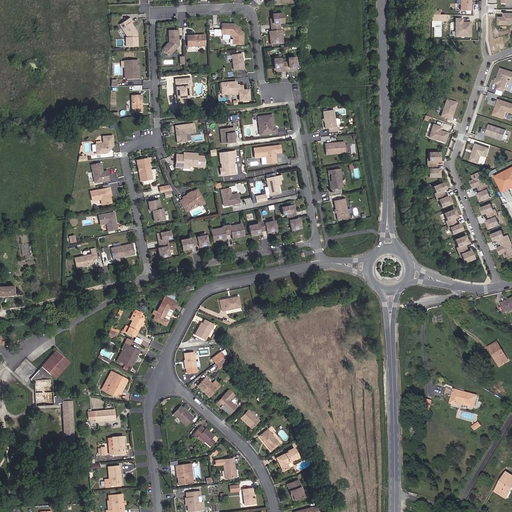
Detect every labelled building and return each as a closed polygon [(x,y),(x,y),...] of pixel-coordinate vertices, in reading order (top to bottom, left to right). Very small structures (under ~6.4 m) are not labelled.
[(470,11),(470,0),(459,0),(459,11),(470,11)] [(283,23),(281,14),(272,15),(273,19),(273,24),(271,24),(271,28),(280,27),(279,23),(283,23)] [(511,24),(511,14),(503,15),(503,19),(498,19),(498,26),(510,26),(510,24),(511,24)] [(136,33),(134,31),(135,30),(130,23),(132,22),(130,18),(122,23),(124,27),(123,28),(128,36),(128,38),(127,38),(126,38),(126,47),(137,46),(137,33),(136,33)] [(454,36),(470,36),(470,22),(461,22),(461,19),(455,19),(454,36)] [(124,27),(122,23),(120,25),(127,36),(127,38),(128,38),(128,36),(123,28),(124,27)] [(243,45),(243,34),(235,26),(228,26),(228,24),(221,24),(221,34),(229,34),(233,38),(233,44),(243,45)] [(282,43),(281,31),(280,31),(280,27),(271,28),(272,32),(272,39),(270,39),(271,44),(282,43)] [(178,46),(178,30),(168,31),(169,42),(167,43),(168,44),(167,45),(166,45),(163,48),(163,51),(169,56),(178,46)] [(205,46),(204,35),(197,35),(196,36),(195,36),(194,35),(187,36),(187,47),(205,46)] [(243,69),(241,53),(231,55),(233,70),(243,69)] [(295,67),(295,58),(288,58),(288,62),(284,62),(285,71),(293,70),(292,67),(295,67)] [(285,71),(284,62),(280,63),(280,59),(273,59),(274,69),(277,69),(277,72),(285,71)] [(138,78),(138,67),(135,67),(134,61),(124,61),(124,66),(125,79),(138,78)] [(511,82),(511,72),(500,69),(497,79),(496,82),(495,84),(498,85),(497,89),(503,92),(507,80),(511,82)] [(188,98),(187,86),(185,86),(185,82),(190,82),(190,78),(176,79),(176,87),(175,87),(176,95),(176,99),(174,99),(175,108),(186,107),(185,98),(188,98)] [(249,100),(248,90),(242,90),(242,86),(236,86),(235,82),(221,83),(222,94),(232,94),(235,91),(238,91),(238,94),(239,101),(249,100)] [(142,112),(141,95),(131,95),(132,112),(142,112)] [(511,103),(498,99),(493,115),(506,119),(509,112),(511,113),(511,103)] [(450,120),(456,103),(446,100),(440,117),(450,120)] [(335,128),(333,110),(323,111),(325,129),(328,129),(330,128),(330,132),(336,131),(335,128)] [(273,123),(272,115),(257,117),(260,135),(276,133),(276,128),(273,128),(273,127),(272,126),(271,124),(273,123)] [(194,133),(193,123),(175,126),(175,130),(177,130),(177,133),(176,135),(177,143),(186,142),(185,134),(194,133)] [(439,127),(431,124),(427,138),(444,143),(447,133),(438,130),(439,127)] [(503,140),(506,130),(488,124),(485,134),(494,137),(494,136),(496,136),(496,137),(503,140)] [(234,134),(233,127),(220,129),(222,144),(234,143),(233,138),(234,138),(234,136),(233,136),(233,134),(234,134)] [(113,146),(112,136),(102,137),(103,142),(102,144),(95,144),(96,154),(106,153),(108,151),(108,150),(109,149),(110,148),(113,146)] [(345,153),(344,142),(324,144),(325,155),(345,153)] [(489,148),(474,143),(468,161),(478,164),(481,156),(486,157),(489,148)] [(280,153),(279,145),(253,148),(254,158),(265,157),(266,164),(276,163),(275,156),(273,155),(273,153),(275,153),(280,153)] [(235,157),(234,151),(219,153),(220,163),(221,163),(221,168),(222,169),(223,170),(224,175),(233,174),(232,168),(232,166),(231,165),(231,162),(233,162),(234,162),(234,157),(235,157)] [(204,167),(205,157),(197,156),(197,154),(187,153),(184,155),(183,155),(176,155),(175,168),(182,168),(183,165),(187,165),(188,166),(204,167)] [(436,169),(435,162),(439,161),(438,153),(427,153),(428,159),(428,162),(426,162),(426,170),(428,170),(428,178),(439,177),(439,169),(436,169)] [(151,175),(148,158),(136,161),(137,165),(139,165),(140,173),(139,173),(140,181),(148,180),(148,175),(151,175)] [(102,170),(101,163),(91,165),(95,183),(109,180),(107,171),(102,172),(101,172),(101,170),(102,170)] [(502,190),(511,184),(511,168),(495,177),(502,190)] [(343,189),(340,169),(330,170),(330,175),(331,181),(332,186),(330,186),(330,191),(343,189)] [(487,191),(484,184),(483,185),(482,182),(478,174),(469,178),(471,182),(472,184),(469,185),(471,190),(475,189),(478,195),(476,196),(479,204),(489,199),(486,192),(487,191)] [(282,179),(281,175),(266,179),(269,196),(279,193),(278,187),(277,185),(279,184),(280,184),(280,180),(282,179)] [(503,192),(511,187),(511,184),(502,190),(503,192)] [(444,201),(441,194),(444,193),(441,186),(431,191),(434,197),(433,198),(436,205),(437,204),(440,211),(450,207),(447,199),(444,201)] [(110,192),(109,188),(90,192),(92,201),(100,199),(102,204),(111,202),(110,196),(109,192),(110,192)] [(231,195),(229,188),(220,190),(223,206),(239,203),(238,194),(231,195)] [(204,204),(197,189),(192,192),(191,193),(188,195),(187,195),(182,197),(183,199),(179,201),(186,212),(190,210),(188,207),(197,203),(199,206),(204,204)] [(266,201),(265,195),(255,197),(256,203),(266,201)] [(348,218),(344,199),(334,201),(335,210),(336,212),(337,220),(348,218)] [(164,220),(162,209),(160,209),(159,200),(148,202),(150,211),(152,211),(154,222),(164,220)] [(295,212),(294,208),(291,209),(290,206),(281,208),(282,215),(286,214),(287,218),(292,216),(292,213),(295,212)] [(497,219),(494,213),(493,213),(490,206),(480,210),(482,217),(485,215),(488,222),(485,223),(489,231),(499,227),(495,219),(497,219)] [(459,226),(456,228),(453,221),(456,220),(452,212),(442,217),(446,224),(444,224),(447,232),(449,231),(451,237),(461,233),(459,226)] [(114,218),(113,213),(98,216),(100,225),(106,223),(108,231),(117,229),(115,221),(114,220),(114,219),(114,218)] [(300,228),(298,219),(293,220),(292,216),(287,218),(288,221),(289,221),(291,230),(300,228)] [(275,230),(273,221),(265,223),(264,222),(261,222),(263,231),(266,230),(267,232),(275,230)] [(263,231),(261,222),(257,223),(257,225),(248,226),(250,236),(259,234),(259,232),(263,231)] [(244,235),(242,224),(230,227),(230,225),(226,226),(228,234),(231,234),(232,236),(239,234),(239,236),(244,235)] [(228,234),(226,226),(223,227),(223,228),(210,231),(213,242),(218,241),(218,239),(225,237),(224,235),(228,234)] [(170,239),(169,232),(160,233),(160,236),(157,237),(159,244),(167,243),(166,239),(170,239)] [(508,244),(505,237),(504,238),(501,232),(491,236),(494,242),(498,241),(501,247),(497,249),(499,254),(502,253),(503,254),(505,259),(511,256),(508,248),(507,245),(508,244)] [(469,249),(467,250),(466,246),(467,246),(463,235),(452,239),(457,250),(456,250),(459,258),(460,257),(462,260),(462,263),(473,258),(469,249)] [(208,245),(206,236),(197,237),(196,236),(193,237),(195,245),(198,245),(199,247),(208,245)] [(195,245),(193,237),(189,238),(189,239),(180,241),(182,250),(191,248),(191,246),(195,245)] [(169,256),(167,247),(168,246),(167,243),(159,244),(160,248),(157,249),(159,258),(169,256)] [(134,255),(132,244),(110,248),(112,259),(134,255)] [(93,260),(92,254),(75,258),(77,268),(94,264),(93,260)] [(0,296),(14,295),(13,286),(0,286),(0,296)] [(240,307),(238,297),(219,301),(222,311),(240,307)] [(165,326),(176,304),(175,304),(171,302),(163,298),(156,312),(153,311),(152,314),(155,315),(153,319),(165,326)] [(511,299),(506,303),(506,301),(501,303),(505,312),(510,310),(510,312),(511,311),(511,299)] [(142,322),(143,319),(139,317),(141,313),(136,311),(134,310),(129,319),(132,321),(129,328),(125,326),(123,331),(135,336),(140,325),(142,322)] [(205,340),(213,324),(204,320),(202,323),(201,326),(199,325),(194,335),(205,340)] [(116,337),(118,333),(110,330),(106,337),(110,339),(115,336),(116,337)] [(509,361),(498,342),(490,347),(493,352),(491,353),(494,357),(496,356),(501,365),(509,361)] [(131,367),(138,351),(129,346),(125,343),(122,349),(123,349),(117,361),(121,364),(122,362),(131,367)] [(71,401),(71,398),(68,398),(68,397),(62,397),(62,396),(53,396),(52,379),(53,378),(55,379),(69,363),(63,357),(62,358),(61,357),(62,356),(56,350),(30,379),(33,381),(33,380),(34,380),(35,406),(58,405),(58,403),(62,403),(64,442),(73,441),(71,401)] [(196,373),(193,352),(184,353),(185,360),(186,369),(187,374),(196,373)] [(223,357),(224,356),(220,352),(211,359),(215,364),(223,357)] [(225,362),(223,360),(225,359),(223,357),(215,364),(218,368),(225,362)] [(123,387),(127,380),(111,372),(104,386),(106,387),(104,391),(113,395),(114,391),(117,393),(121,386),(123,387)] [(210,395),(219,386),(214,381),(211,384),(204,378),(197,386),(203,391),(204,391),(210,395)] [(229,401),(234,395),(228,390),(217,403),(229,414),(236,407),(229,401)] [(474,407),(477,396),(454,390),(451,404),(458,406),(459,403),(474,407)] [(429,411),(432,401),(424,399),(422,409),(429,411)] [(186,426),(193,418),(180,406),(173,414),(186,426)] [(115,420),(114,410),(87,412),(88,420),(95,419),(95,422),(115,420)] [(252,429),(259,421),(247,410),(240,418),(252,429)] [(214,442),(216,439),(205,429),(204,430),(200,426),(193,434),(203,444),(205,441),(210,446),(214,442)] [(271,450),(278,444),(267,430),(259,436),(271,450)] [(123,450),(123,444),(122,437),(112,437),(112,438),(108,439),(110,454),(113,454),(114,455),(124,454),(124,450),(123,450)] [(293,460),(298,458),(293,448),(287,451),(288,452),(280,456),(281,459),(277,461),(283,471),(288,468),(286,463),(293,460)] [(236,477),(233,459),(215,461),(216,465),(223,464),(225,479),(236,477)] [(193,482),(191,464),(187,464),(176,466),(178,484),(193,482)] [(121,483),(119,466),(108,467),(109,479),(104,480),(105,487),(110,487),(110,486),(116,485),(116,483),(121,483)] [(507,499),(511,491),(511,475),(507,473),(502,482),(504,483),(498,493),(507,499)] [(295,500),(304,497),(298,480),(287,484),(291,495),(293,494),(295,500)] [(254,504),(252,488),(242,489),(244,505),(254,504)] [(201,502),(199,491),(186,492),(187,498),(187,505),(188,511),(204,510),(203,502),(201,502)] [(123,511),(122,494),(111,495),(112,510),(107,511),(106,511),(123,511)]
